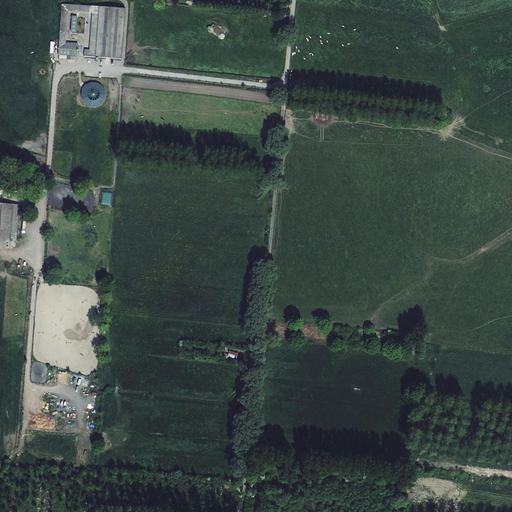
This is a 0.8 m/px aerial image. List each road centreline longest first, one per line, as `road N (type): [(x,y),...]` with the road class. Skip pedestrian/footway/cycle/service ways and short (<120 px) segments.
road 1 (unclassified): [(25,399),(55,79),(72,66),(122,70)]
road 2 (unclassified): [(294,0),(285,87),(122,70)]
